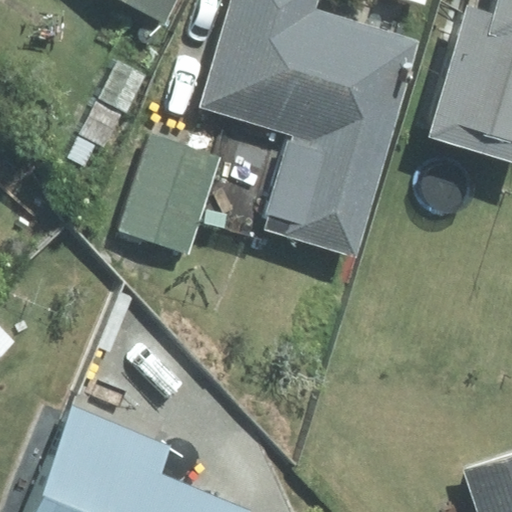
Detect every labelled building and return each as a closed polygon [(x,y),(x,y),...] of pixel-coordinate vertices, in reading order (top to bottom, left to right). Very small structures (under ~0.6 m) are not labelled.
[(176,0),(120,0),(165,22),(176,0)] [(317,0),(235,0),(204,105),(293,132),(264,225),(353,252),(417,43),(314,12),(317,0)] [(511,0),(499,0),(495,15),(470,7),(431,135),(511,159),(511,0)] [(220,158),(151,135),(119,230),(188,253),(220,158)] [(91,357),(80,387),(133,408),(145,378),(91,357)] [(242,511),(156,475),(166,450),(73,410),(28,511),(242,511)] [(511,511),(511,457),(468,472),(481,511),(511,511)]
